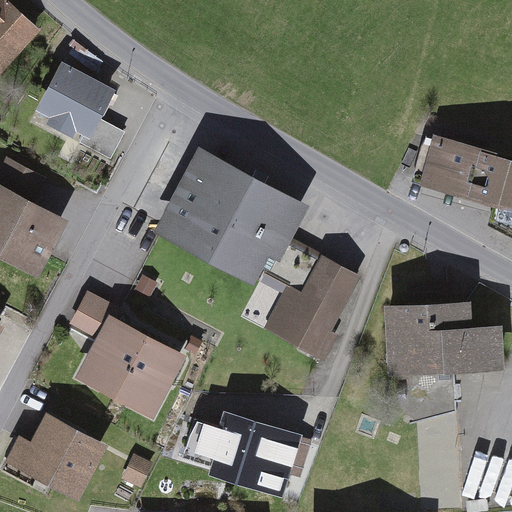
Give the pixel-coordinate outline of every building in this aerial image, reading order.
[(0,0),(0,77),(40,32),(2,0),(0,0)] [(128,108),(62,72),(34,124),(100,160),(128,108)] [(511,207),(511,156),(430,135),(417,184),(511,207)] [(275,261),(305,203),(195,146),(151,230),(252,283),(266,256),(275,261)] [(47,180),(5,159),(0,168),(0,255),(39,275),(67,219),(35,204),(47,180)] [(330,331),(360,276),(321,255),(300,292),(288,286),(265,328),(328,362),(342,337),(330,331)] [(123,310),(86,293),(70,326),(94,337),(73,380),(153,419),(185,353),(118,320),(123,310)] [(502,368),(500,322),(468,323),(467,300),(382,303),(385,372),(502,368)] [(300,435),(220,410),(214,428),(197,423),(187,453),(208,459),(204,474),(281,498),(300,435)] [(74,503),(106,446),(44,411),(26,444),(17,438),(3,464),(74,503)] [(152,466),(134,458),(123,483),(141,491),(152,466)]
